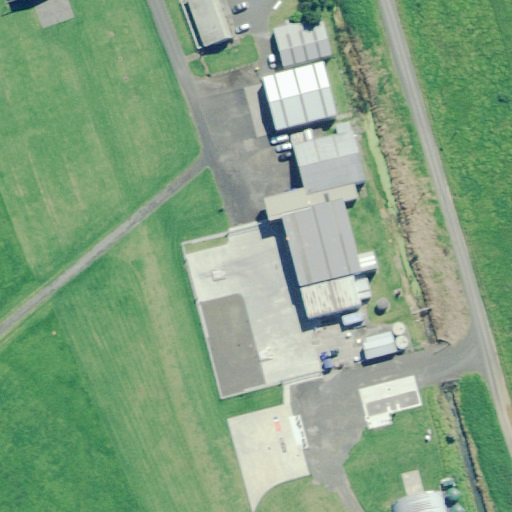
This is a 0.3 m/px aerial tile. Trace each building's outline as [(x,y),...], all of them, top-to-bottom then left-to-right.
[(227,30),(215,0),(182,0),(198,41),(227,30)] [(320,14),(268,27),(277,61),(329,48),(320,14)] [(322,58),(256,75),(269,129),(336,112),(322,58)] [(356,255),(341,200),(354,197),(350,183),(361,179),(345,120),(332,123),(335,133),(322,136),(320,125),(289,134),(293,169),(300,190),(257,202),(263,224),(276,220),(293,289),(295,289),(303,319),(355,305),(354,298),(368,295),(362,271),(375,267),(371,251),(356,255)] [(392,331),(361,338),(364,357),(396,350),(392,331)] [(447,511),(441,486),(392,498),(395,511),(447,511)]
